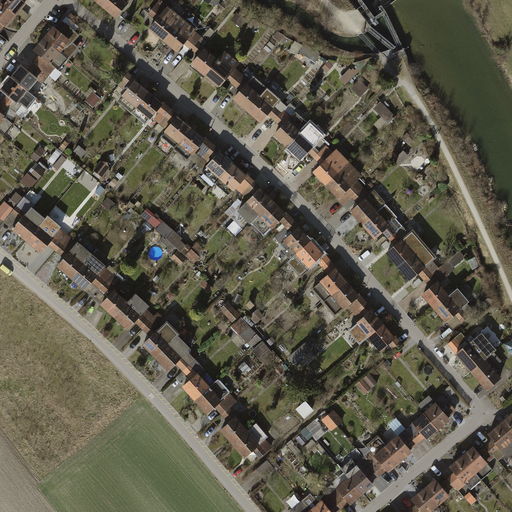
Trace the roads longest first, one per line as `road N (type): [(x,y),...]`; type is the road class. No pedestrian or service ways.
road 1 (residential): [(72,0),(284,186),(483,414),(368,511)]
road 2 (residential): [(0,257),(152,394),(252,511)]
road 3 (track): [(360,34),(426,115),(511,295)]
